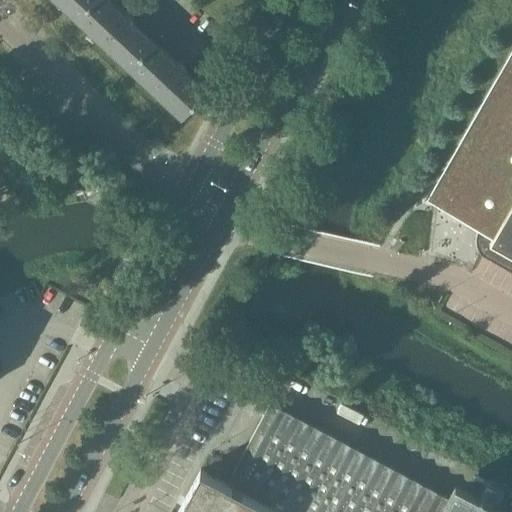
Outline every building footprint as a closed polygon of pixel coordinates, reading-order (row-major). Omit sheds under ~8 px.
[(57,0),(77,18),(93,0),(57,0)] [(110,0),(93,0),(77,18),(129,67),(154,41),(132,21),(134,18),(126,11),(124,13),(110,0)] [(154,41),(129,67),(182,117),(207,91),(184,70),(186,68),(178,60),(176,62),(154,41)] [(511,75),(510,77),(503,82),(493,95),(479,119),(444,183),(442,190),(444,199),(447,205),(453,211),(463,215),(470,217),(469,219),(481,227),(478,231),(477,237),(477,242),(479,249),(481,252),(485,256),(511,271),(511,75)] [(0,148),(0,172),(8,170),(0,148)] [(111,179),(107,169),(99,172),(103,182),(111,179)] [(508,511),(456,484),(447,499),(270,404),(269,406),(240,461),(237,466),(234,472),(235,473),(229,484),(204,470),(201,469),(200,470),(201,471),(179,511),(508,511)]
